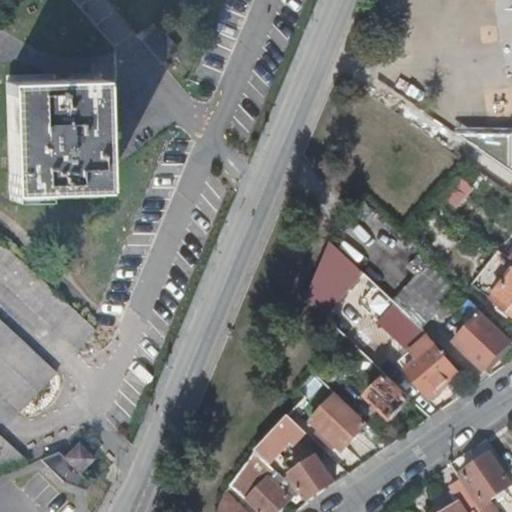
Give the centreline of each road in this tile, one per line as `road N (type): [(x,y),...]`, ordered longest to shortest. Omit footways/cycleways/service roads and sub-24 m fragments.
road 1 (tertiary): [(348,0),(149,472)]
road 2 (residential): [(344,511),(511,395)]
